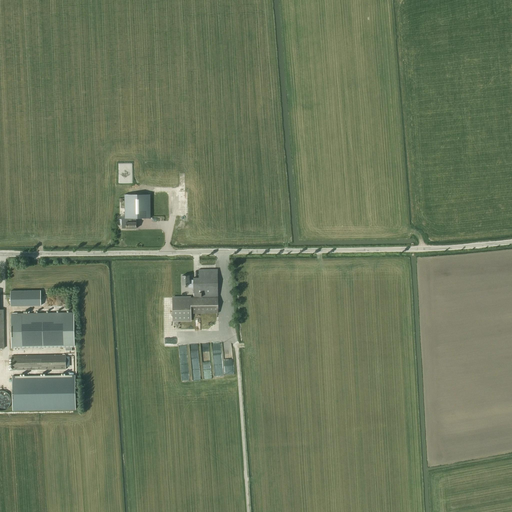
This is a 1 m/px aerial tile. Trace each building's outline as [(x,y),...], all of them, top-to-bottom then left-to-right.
[(150,194),(124,194),(125,218),(123,218),(123,222),(121,222),(121,228),(126,228),(126,229),(136,229),(136,222),(136,218),(151,218),(150,194)] [(172,296),(173,322),(191,321),(191,314),(218,313),(218,269),(198,269),(199,278),(193,278),(193,280),(189,280),(189,275),(182,276),(182,285),(189,285),(189,288),(193,288),(193,297),(191,297),(191,296),(172,296)] [(41,290),(11,291),(11,306),(41,305),(41,290)] [(73,313),(11,314),(12,348),(74,347),(73,313)] [(201,380),(198,343),(190,344),(192,381),(201,380)] [(66,355),(12,356),(12,370),(66,369),(66,355)] [(234,374),(233,355),(223,356),(225,375),(234,374)] [(223,370),(222,359),(217,360),(217,357),(213,357),(214,369),(215,369),(215,374),(223,374),(223,370)] [(74,375),(12,376),(13,411),(75,409),(74,375)] [(0,408),(10,408),(10,391),(0,391),(0,408)]
